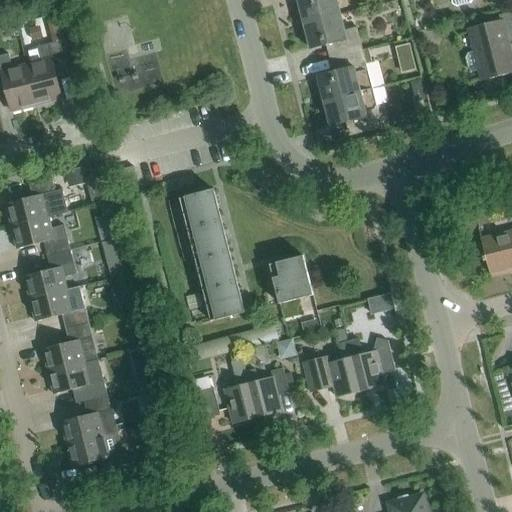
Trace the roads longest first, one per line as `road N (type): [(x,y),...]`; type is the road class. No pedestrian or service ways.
road 1 (residential): [(399,167),(355,180),(311,175),(279,151),(235,0)]
road 2 (residential): [(230,485),(465,425)]
road 3 (residential): [(46,511),(0,345)]
road 4 (residential): [(437,322),(399,167)]
